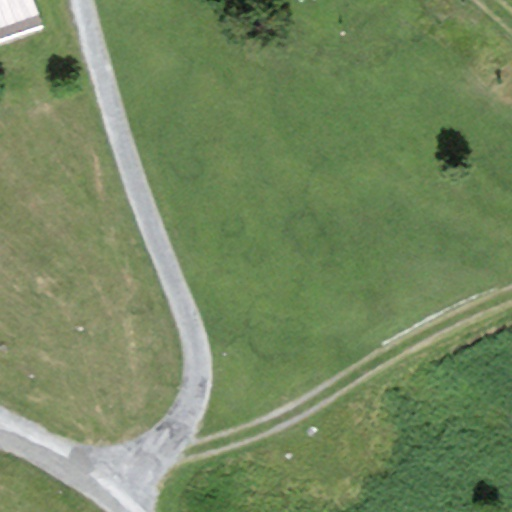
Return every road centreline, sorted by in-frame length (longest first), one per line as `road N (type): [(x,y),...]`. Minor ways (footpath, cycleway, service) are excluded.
road 1 (residential): [(115,499),(171,443),(191,411),(197,370),(83,0)]
road 2 (track): [(171,443),(222,443),(455,317),(511,295)]
road 3 (residential): [(0,439),(115,499)]
